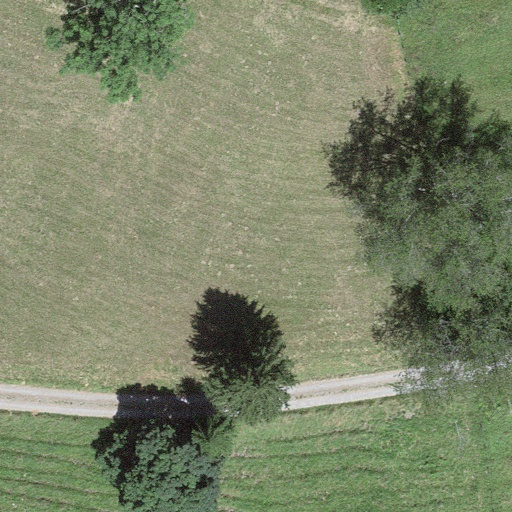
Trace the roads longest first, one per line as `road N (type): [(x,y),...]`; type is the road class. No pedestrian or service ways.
road 1 (track): [(511,352),(410,378),(256,401),(0,395)]
road 2 (track): [(455,0),(348,13),(291,0)]
